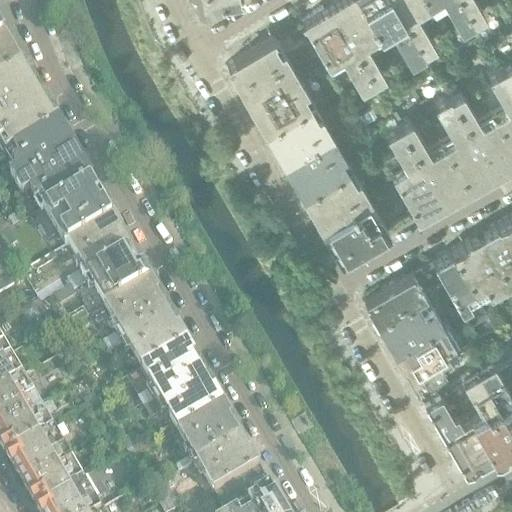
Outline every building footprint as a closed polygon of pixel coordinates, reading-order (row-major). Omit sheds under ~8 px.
[(223,0),(192,0),(193,5),(198,9),(206,7),(209,3),(223,0)] [(362,41),(375,33),(356,0),(332,0),(299,20),(311,40),(319,53),(323,60),(330,72),(343,63),(357,87),(369,80),(374,89),(378,86),(373,78),(381,73),(362,41)] [(432,43),(412,11),(425,4),(422,0),(356,0),(375,33),(386,26),(407,61),(417,55),(421,61),(429,56),(424,48),(432,43)] [(482,13),(473,0),(422,0),(425,4),(430,0),(440,0),(457,28),(482,13)] [(488,27),(478,33),(483,41),(493,35),(488,27)] [(0,78),(20,66),(3,38),(0,32),(0,78)] [(292,69),(273,35),(225,64),(263,130),(312,102),(292,69)] [(498,45),(494,38),(485,43),(489,50),(498,45)] [(319,53),(311,40),(303,45),(310,58),(319,53)] [(463,44),(454,50),(458,57),(467,52),(463,44)] [(323,60),(319,53),(310,58),(315,66),(323,60)] [(511,65),(509,60),(497,67),(511,92),(511,65)] [(54,124),(37,95),(20,66),(0,78),(0,149),(2,154),(5,152),(54,124)] [(511,92),(497,67),(484,74),(503,106),(490,114),(511,151),(511,92)] [(490,171),(439,85),(432,74),(424,79),(431,90),(435,88),(441,96),(430,102),(451,136),(439,143),(463,186),(490,171)] [(511,158),(511,151),(490,114),(477,122),(458,89),(450,93),(443,83),(439,85),(490,171),(511,158)] [(349,165),(312,102),(263,130),(300,193),(349,165)] [(372,118),(368,110),(357,116),(359,120),(361,124),(372,118)] [(359,120),(357,116),(355,113),(346,118),(350,125),(359,120)] [(463,186),(439,143),(426,150),(407,117),(395,125),(439,200),(463,186)] [(90,179),(74,151),(57,122),(54,124),(5,152),(16,170),(8,175),(15,186),(22,197),(29,193),(39,210),(42,208),(90,179)] [(439,200),(395,125),(382,132),(395,153),(382,160),(394,182),(382,188),(383,189),(391,203),(403,196),(414,214),(439,200)] [(387,230),(349,165),(300,193),(338,257),(387,230)] [(113,218),(90,179),(42,208),(65,247),(68,246),(113,218)] [(476,297),(511,276),(511,227),(506,217),(449,249),(476,297)] [(139,269),(129,251),(118,234),(121,232),(113,218),(68,246),(82,271),(66,281),(73,292),(89,282),(104,308),(150,281),(142,267),(139,269)] [(476,297),(449,249),(430,260),(433,266),(456,305),(459,310),(462,315),(475,337),(492,326),(476,297)] [(433,266),(430,260),(418,267),(421,273),(433,266)] [(35,279),(29,269),(22,273),(28,283),(35,279)] [(374,319),(422,292),(410,271),(362,299),(374,319)] [(175,331),(165,314),(154,296),(158,294),(150,281),(104,308),(118,332),(102,342),(109,354),(125,343),(140,370),(186,343),(178,329),(175,331)] [(439,321),(422,292),(374,319),(391,349),(439,321)] [(41,317),(33,303),(19,311),(27,325),(41,317)] [(448,316),(459,310),(456,305),(445,311),(448,316)] [(451,322),(462,315),(459,310),(448,316),(451,322)] [(455,351),(439,321),(391,349),(408,378),(418,373),(435,363),(455,351)] [(59,334),(53,324),(42,330),(48,340),(59,334)] [(0,389),(23,376),(11,355),(0,336),(0,389)] [(211,393),(201,376),(191,358),(194,356),(186,343),(140,370),(151,388),(136,398),(144,409),(150,420),(164,411),(176,431),(222,405),(215,392),(211,393)] [(511,370),(507,362),(495,369),(490,359),(475,368),(511,432),(511,370)] [(488,454),(447,384),(435,363),(418,373),(408,378),(461,469),(466,469),(473,465),(476,461),(488,454)] [(511,440),(511,432),(475,368),(459,377),(447,384),(488,454),(489,456),(504,448),(503,445),(511,440)] [(53,428),(46,416),(54,411),(49,402),(41,407),(23,376),(0,389),(0,447),(5,456),(53,428)] [(93,405),(89,398),(83,401),(87,408),(93,405)] [(233,511),(272,489),(251,454),(248,456),(227,420),(230,418),(222,405),(176,431),(191,457),(175,466),(182,478),(198,468),(213,494),(215,493),(221,503),(219,505),(223,511),(233,511)] [(83,479),(71,458),(53,428),(5,456),(35,507),(83,479)] [(140,452),(134,441),(124,447),(130,458),(140,452)] [(102,511),(95,499),(99,497),(99,498),(106,493),(94,473),(83,479),(35,507),(37,511),(102,511)] [(154,499),(149,490),(145,483),(127,494),(127,495),(122,498),(127,507),(136,502),(139,507),(154,499)] [(285,511),(272,489),(233,511),(285,511)]
